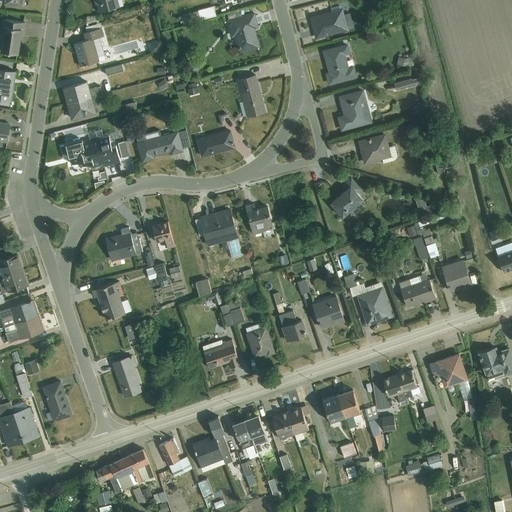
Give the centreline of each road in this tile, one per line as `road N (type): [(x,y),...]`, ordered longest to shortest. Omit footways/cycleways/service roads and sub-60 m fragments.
road 1 (tertiary): [(111,441),(511,304)]
road 2 (residential): [(56,0),(32,204)]
road 3 (residential): [(260,163),(223,183),(136,185),(82,218)]
road 4 (residential): [(52,272),(111,441)]
road 5 (residential): [(299,99),(321,156),(275,169),(260,163)]
